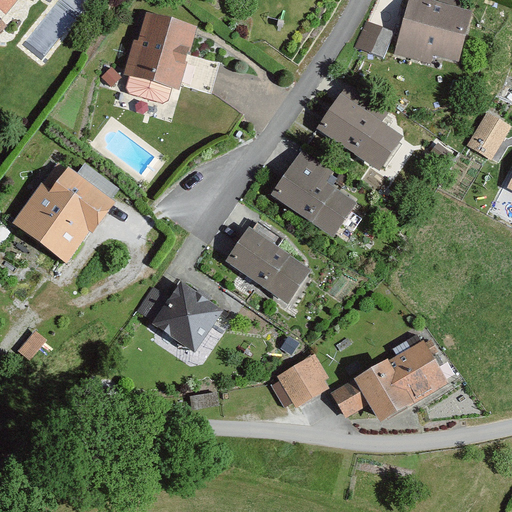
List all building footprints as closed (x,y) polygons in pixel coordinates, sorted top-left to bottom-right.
[(0,0),(0,13),(3,16),(17,0),(0,0)] [(424,0),(424,1),(418,0),(408,0),(393,59),(431,68),(433,59),(458,66),(472,14),(461,11),(463,0),(424,0)] [(197,31),(146,17),(138,47),(132,45),(123,78),(129,80),(124,97),(166,109),(171,91),(178,93),(188,58),(189,59),(197,31)] [(392,36),(380,32),(370,57),(382,62),(392,36)] [(379,110),(347,88),(317,134),(380,175),(404,139),(373,119),(379,110)] [(511,131),(487,116),(465,149),(489,164),(511,131)] [(332,176),(300,155),(270,200),(333,242),(357,206),(326,185),(332,176)] [(77,177),(69,170),(53,191),(44,184),(12,227),(64,267),(89,235),(93,238),(117,207),(111,202),(119,192),(85,167),(77,177)] [(253,236),(248,232),(224,265),(286,308),(311,273),(274,247),(279,241),(259,227),(253,236)] [(223,313),(182,285),(170,303),(152,291),(135,316),(193,356),(223,313)] [(448,387),(423,344),(330,397),(345,422),(368,409),(379,427),(448,387)] [(326,383),(313,359),(274,381),(277,386),(270,390),(282,412),(291,407),(294,412),(328,394),(323,385),(326,383)] [(218,411),(217,398),(188,400),(189,414),(218,411)]
